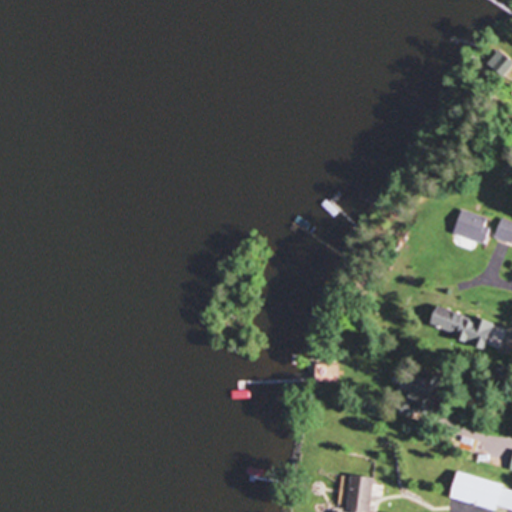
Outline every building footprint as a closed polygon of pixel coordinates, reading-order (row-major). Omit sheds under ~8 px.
[(457,236),(488,245),(496,221),(466,211),(457,236)] [(498,237),(511,243),(511,222),(506,220),(498,237)] [(497,325),(441,307),(434,329),(490,347),(497,325)] [(319,383),(340,382),(340,365),(319,365),(319,383)] [(430,413),(449,389),(429,373),(410,397),(430,413)] [(511,511),(511,487),(460,475),(454,499),(511,511)] [(376,478),(349,476),(347,510),(374,511),(376,478)]
